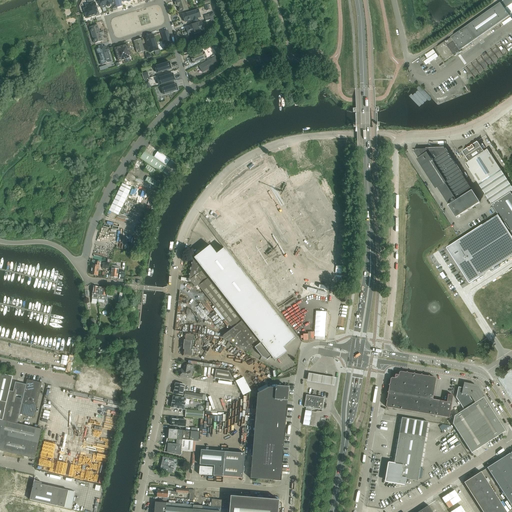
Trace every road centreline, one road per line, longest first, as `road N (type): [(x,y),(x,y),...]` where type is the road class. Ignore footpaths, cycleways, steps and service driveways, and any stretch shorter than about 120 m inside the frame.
road 1 (unclassified): [(171,290),(189,218),(242,160),(298,138),(399,140)]
road 2 (unclassified): [(390,355),(399,140)]
road 3 (unclassified): [(79,267),(93,225),(142,140),(190,91)]
road 4 (secondary): [(365,88),(369,278)]
road 5 (unclassified): [(144,474),(171,290)]
road 6 (unclassified): [(144,474),(288,494)]
road 7 (unclassified): [(306,353),(288,494)]
road 8 (unclassified): [(358,511),(381,372)]
road 9 (residential): [(169,25),(115,41),(108,18),(162,1)]
road 10 (unclassified): [(398,511),(511,439)]
road 11 (unclassified): [(399,140),(466,127),(511,100)]
